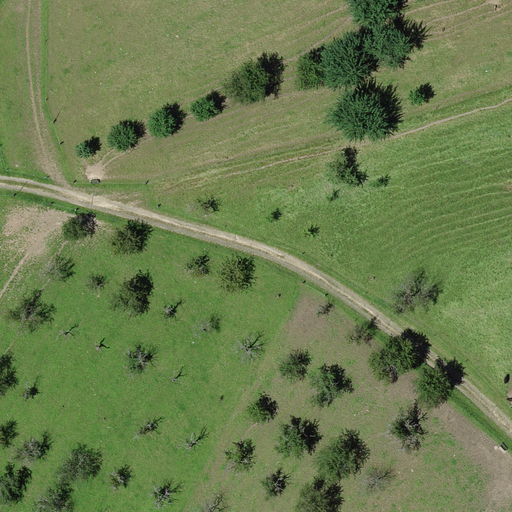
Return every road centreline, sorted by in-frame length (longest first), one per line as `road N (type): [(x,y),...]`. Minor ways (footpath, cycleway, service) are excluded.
road 1 (track): [(511,437),(438,363),(300,269),(265,253),(0,186)]
road 2 (track): [(511,99),(100,208)]
